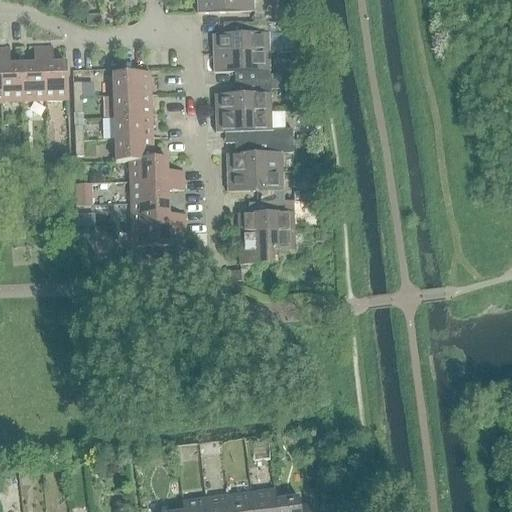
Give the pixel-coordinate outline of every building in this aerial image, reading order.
[(251,0),(195,0),(196,15),(245,14),(245,24),(267,23),(267,17),(264,17),(264,13),(252,13),(251,0)] [(92,17),(86,22),(86,29),(98,28),(97,17),(92,17)] [(211,37),(211,56),(268,54),(267,24),(234,25),(234,36),(211,37)] [(51,49),(42,50),(43,103),(66,102),(65,65),(52,65),(51,49)] [(0,102),(0,104),(22,104),(21,66),(9,67),(8,51),(0,50),(0,102)] [(32,66),(21,66),(22,104),(43,103),(42,50),(32,50),(32,66)] [(269,76),(268,54),(211,56),(212,75),(233,74),(234,85),(280,83),(280,76),(269,76)] [(111,76),(112,99),(149,97),(149,75),(111,76)] [(213,97),(213,116),(270,114),(269,91),(294,90),(293,83),(234,85),(234,96),(213,97)] [(72,85),(72,100),(81,100),(80,85),(72,85)] [(150,119),(149,97),(112,99),(113,120),(150,119)] [(81,100),(72,100),(73,115),(81,115),(81,100)] [(270,114),(213,116),(214,135),(223,134),(224,145),(292,143),(291,131),(283,131),(282,114),(270,114)] [(151,140),(150,119),(113,120),(114,142),(151,140)] [(81,128),(73,128),(74,143),(82,143),(81,128)] [(152,162),(152,161),(151,140),(114,142),(114,164),(128,164),(128,163),(152,162)] [(82,143),(74,143),(74,158),(83,158),(82,143)] [(282,174),(281,155),(292,154),(292,143),(234,145),(234,156),(224,157),(225,176),(282,174)] [(165,161),(152,161),(152,162),(128,163),(128,164),(129,185),(182,183),(182,173),(166,174),(165,161)] [(282,174),(225,176),(226,194),(282,192),(282,174)] [(182,192),(182,183),(129,185),(129,206),(167,205),(166,193),(182,192)] [(75,208),(91,208),(90,186),(74,187),(75,208)] [(247,194),(248,204),(291,203),(293,203),(293,190),(283,191),(283,193),(247,194)] [(292,214),(291,203),(248,204),(248,215),(292,214)] [(167,217),(167,205),(129,206),(130,228),(184,226),(183,216),(167,217)] [(237,235),(293,233),(293,214),(236,216),(237,235)] [(184,226),(130,228),(131,248),(125,249),(125,264),(169,262),(168,236),(184,235),(184,226)] [(293,233),(237,235),(237,254),(294,252),(293,233)] [(240,272),(226,273),(226,281),(241,280),(240,272)] [(274,511),(273,502),(274,502),(273,492),(249,495),(251,511),(274,511)] [(251,511),(249,495),(227,498),(228,511),(251,511)] [(228,511),(227,498),(205,501),(206,511),(228,511)] [(274,511),(311,511),(311,506),(298,508),(297,499),(274,502),(273,502),(274,511)] [(206,511),(205,501),(181,504),(181,511),(206,511)]
